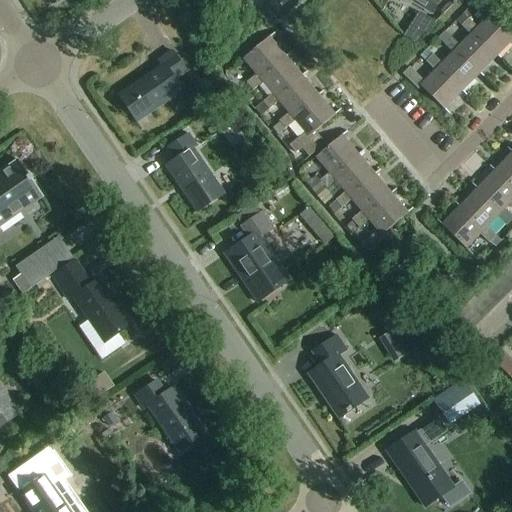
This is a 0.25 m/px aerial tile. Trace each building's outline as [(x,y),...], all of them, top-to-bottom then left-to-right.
[(398,0),(409,6),(411,3),(432,15),(440,0),(398,0)] [(268,6),(265,9),(273,18),(280,11),(272,3),(268,6)] [(411,26),(425,34),(435,24),(419,14),(411,26)] [(468,20),(464,24),(498,56),(511,41),(511,34),(491,14),(477,29),(468,20)] [(464,24),(468,20),(463,15),(459,18),(456,22),(461,27),(464,24)] [(450,38),(447,42),(480,74),(498,56),(464,24),(461,27),(470,36),(459,47),(450,38)] [(443,45),(447,42),(450,38),(445,32),(438,39),(443,45)] [(256,76),(247,85),(250,88),(286,58),(269,39),(243,61),(256,76)] [(433,56),(429,60),(462,93),(480,74),(447,42),(443,45),(452,54),(442,65),(433,56)] [(187,73),(173,53),(158,63),(162,68),(119,97),(136,123),(183,92),(175,81),(187,73)] [(263,104),(266,108),(302,77),(286,58),(250,88),(253,92),(262,84),(273,95),(263,104)] [(462,93),(429,60),(426,63),(435,72),(424,83),(410,69),(403,76),(419,91),(421,89),(444,111),(462,93)] [(319,97),(302,77),(266,108),(269,111),(279,103),(289,115),(279,123),(283,127),(319,97)] [(296,154),(302,150),(309,159),(325,146),(315,134),(335,116),(319,97),(283,127),(286,130),(295,122),(305,134),(290,147),(296,154)] [(197,148),(189,136),(169,149),(177,161),(167,168),(198,213),(224,196),(193,151),(197,148)] [(319,183),(323,187),(358,157),(342,137),(316,159),(329,175),(319,183)] [(511,154),(495,172),(511,188),(511,154)] [(336,202),(339,206),(375,176),(358,157),(323,187),(326,190),(335,182),(345,194),(336,202)] [(0,228),(44,198),(18,162),(0,174),(0,228)] [(511,188),(495,172),(477,190),(510,223),(511,220),(511,217),(505,211),(511,203),(511,188)] [(391,196),(375,176),(339,206),(342,210),(352,202),(362,213),(352,221),(356,226),(391,196)] [(477,190),(459,209),(493,241),(496,237),(487,229),(498,218),(507,226),(510,223),(477,190)] [(391,196),(356,226),(358,229),(368,221),(378,233),(363,245),(369,253),(386,239),(383,236),(408,215),(391,196)] [(493,241),(459,209),(442,227),(466,250),(480,236),(489,244),(493,241)] [(227,256),(240,275),(259,302),(289,282),(260,240),(273,231),(262,214),(242,228),(250,240),(227,256)] [(82,274),(75,263),(53,277),(70,302),(74,299),(105,345),(131,327),(99,281),(91,287),(82,274)] [(511,285),(511,269),(508,265),(500,273),(511,285)] [(507,297),(511,292),(511,285),(500,273),(492,281),(507,297)] [(30,291),(20,276),(12,282),(22,297),(30,291)] [(492,281),(484,289),(499,304),(507,297),(492,281)] [(492,312),(499,304),(484,289),(476,297),(492,312)] [(484,320),(492,312),(476,297),(468,305),(484,320)] [(468,305),(460,312),(476,328),(484,320),(468,305)] [(476,328),(460,312),(452,320),(468,336),(476,328)] [(396,359),(411,350),(396,326),(381,335),(396,359)] [(346,351),(337,337),(312,354),(321,367),(309,376),(339,420),(368,400),(338,357),(346,351)] [(445,397),(434,405),(442,416),(452,430),(457,438),(468,431),(491,415),(468,381),(445,397)] [(165,395),(157,383),(136,398),(145,411),(149,408),(180,453),(205,436),(173,390),(165,395)] [(0,429),(21,415),(0,384),(0,429)] [(111,414),(103,419),(109,429),(117,424),(111,414)] [(454,490),(415,434),(387,453),(425,508),(444,495),(452,507),(468,495),(461,485),(454,490)] [(50,476),(41,463),(20,478),(28,490),(21,495),(32,511),(69,511),(46,479),(50,476)]
